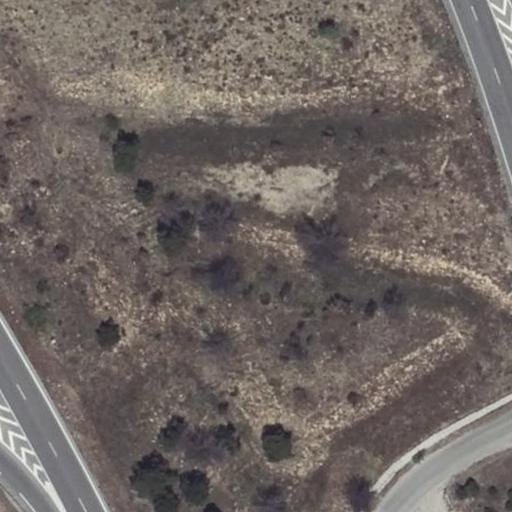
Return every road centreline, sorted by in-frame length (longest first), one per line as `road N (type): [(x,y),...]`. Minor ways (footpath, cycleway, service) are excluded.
road 1 (motorway): [(0,347),(86,511)]
road 2 (unclassified): [(511,427),(425,474),(391,511)]
road 3 (motorway): [(511,121),(469,0)]
